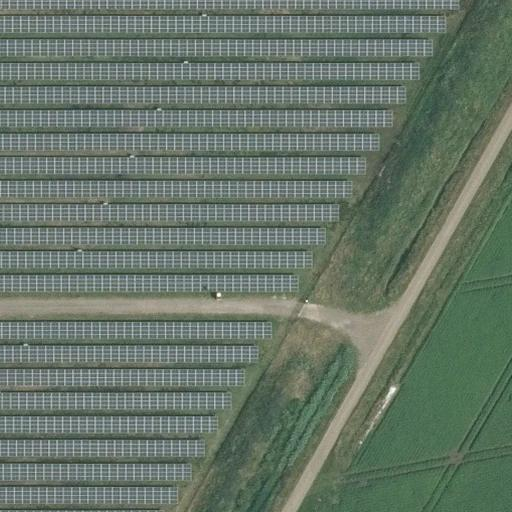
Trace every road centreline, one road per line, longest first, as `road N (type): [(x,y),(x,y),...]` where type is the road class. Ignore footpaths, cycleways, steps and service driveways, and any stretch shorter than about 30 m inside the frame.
road 1 (unclassified): [(285,511),(511,111)]
road 2 (unknown): [(375,353),(313,313),(273,302),(0,306)]
